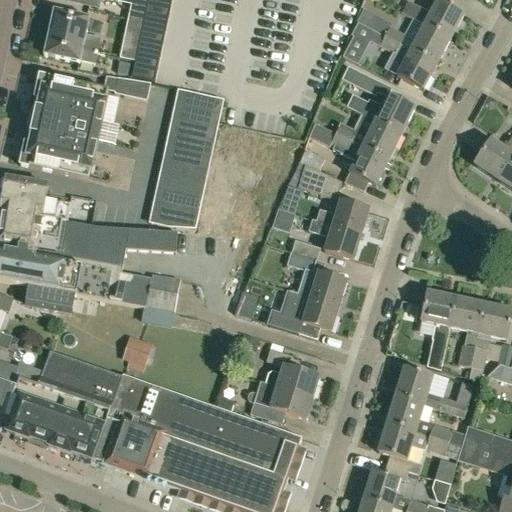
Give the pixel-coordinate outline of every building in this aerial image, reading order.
[(450,40),(464,14),(437,0),(423,26),(450,40)] [(146,11),(144,22),(168,27),(170,15),(146,11)] [(358,24),(367,29),(374,17),(362,11),(356,23),(358,24)] [(97,54),(100,41),(86,38),(90,20),(53,13),(48,37),(84,44),(82,53),(97,57),(97,54)] [(0,66),(6,67),(13,22),(4,20),(0,45),(0,66)] [(168,27),(144,22),(141,33),(166,38),(168,27)] [(374,45),(378,37),(384,40),(384,38),(367,29),(358,24),(351,38),(368,47),(370,43),(374,45)] [(436,66),(450,40),(423,26),(410,52),(436,66)] [(400,46),(405,37),(389,29),(384,38),(400,46)] [(141,33),(139,44),(163,50),(166,38),(141,33)] [(96,61),(97,57),(82,53),(84,44),(48,37),(44,58),(80,65),(81,63),(95,66),(96,61)] [(436,66),(410,52),(400,46),(384,38),(384,40),(378,37),(374,45),(380,47),(392,54),(390,58),(403,64),(396,77),(422,91),(436,66)] [(163,50),(139,44),(137,58),(160,62),(163,50)] [(137,58),(134,70),(157,75),(160,63),(137,58)] [(157,75),(134,70),(131,80),(155,86),(157,75)] [(387,97),(390,90),(381,86),(348,70),(342,82),(375,99),(377,95),(386,99),(387,97)] [(89,182),(109,92),(41,77),(36,101),(41,102),(39,112),(31,120),(36,123),(31,144),(26,143),(21,166),(89,182)] [(147,103),(150,86),(149,86),(137,84),(117,80),(114,96),(147,103)] [(196,230),(225,102),(198,96),(179,91),(149,225),(169,229),(196,230)] [(414,110),(387,97),(386,99),(381,109),(369,103),(367,106),(354,99),(347,111),(361,118),(362,116),(364,117),(375,123),(401,136),(414,110)] [(335,136),(389,162),(401,136),(375,123),(367,138),(340,125),(335,136)] [(389,162),(335,136),(330,146),(334,147),(332,152),(339,155),(354,162),(355,162),(349,175),(364,182),(376,188),(389,162)] [(498,182),(511,161),(511,155),(490,141),(474,166),(498,182)] [(299,164),(319,173),(324,160),(305,152),(299,164)] [(511,191),(511,161),(498,182),(511,191)] [(319,173),(299,164),(288,188),(278,212),(291,216),(298,190),(336,203),(341,184),(319,173)] [(70,214),(71,206),(46,202),(49,187),(7,181),(3,203),(70,214)] [(0,221),(0,225),(126,246),(125,251),(175,255),(177,235),(129,232),(100,230),(68,224),(70,214),(3,203),(0,221)] [(336,217),(324,213),(319,212),(316,223),(320,224),(361,237),(368,212),(340,203),(336,217)] [(353,262),(361,237),(320,224),(312,221),(308,233),(329,239),(324,253),(353,262)] [(125,251),(126,246),(0,225),(0,253),(121,274),(125,251)] [(315,262),(319,250),(293,242),(290,254),(315,262)] [(0,284),(27,289),(76,298),(121,306),(145,310),(151,281),(121,276),(121,274),(0,253),(0,284)] [(315,262),(290,254),(290,255),(289,254),(285,267),(303,273),(296,296),(309,300),(338,308),(346,283),(318,274),(321,264),(315,262)] [(151,281),(145,310),(142,324),(170,329),(173,314),(174,315),(180,283),(152,277),(151,281)] [(24,306),(72,315),(76,298),(27,289),(24,306)] [(420,323),(435,327),(431,342),(432,342),(426,368),(426,369),(440,373),(440,372),(449,330),(455,300),(427,294),(420,323)] [(0,309),(9,313),(13,301),(0,296),(0,309)] [(331,333),(338,308),(309,300),(302,325),(331,333)] [(474,350),(484,306),(455,300),(449,330),(451,330),(467,334),(464,348),(462,348),(458,367),(470,369),(474,350)] [(511,313),(511,312),(484,306),(477,336),(490,339),(506,342),(511,313)] [(272,314),(269,327),(294,335),(298,322),(272,314)] [(0,349),(8,352),(12,340),(0,335),(0,349)] [(255,354),(259,341),(245,336),(241,349),(255,354)] [(143,374),(153,346),(130,338),(122,361),(128,363),(126,369),(143,374)] [(511,368),(511,367),(511,365),(511,348),(501,346),(497,365),(511,368)] [(487,353),(474,350),(470,369),(471,370),(482,372),(487,353)] [(319,379),(291,371),(295,359),(270,352),(266,364),(283,369),(280,377),(272,375),(267,377),(265,386),(264,386),(312,400),(319,379)] [(93,461),(107,421),(122,379),(55,356),(49,354),(38,387),(31,407),(17,402),(5,433),(4,435),(28,443),(29,441),(47,447),(46,450),(70,459),(71,456),(72,456),(91,463),(92,464),(93,461)] [(0,377),(13,382),(17,368),(0,362),(0,377)] [(511,370),(500,366),(486,378),(511,385),(511,370)] [(456,404),(441,400),(427,395),(432,378),(403,369),(394,398),(423,407),(437,411),(437,412),(457,419),(457,418),(464,420),(473,387),(462,384),(456,404)] [(236,511),(275,511),(301,441),(230,415),(123,377),(107,421),(118,425),(104,464),(236,511)] [(16,388),(0,382),(0,431),(1,432),(12,400),(17,402),(31,407),(38,387),(19,380),(16,388)] [(264,386),(265,386),(260,384),(256,397),(251,395),(248,397),(247,401),(249,404),(253,406),(250,417),(266,422),(270,410),(306,421),(312,400),(264,386)] [(415,435),(423,407),(394,398),(386,425),(415,435)] [(220,400),(216,411),(230,415),(233,405),(220,400)] [(407,462),(415,435),(386,425),(377,453),(389,457),(406,462),(407,462)] [(461,449),(463,443),(465,436),(451,432),(433,426),(429,439),(448,445),(461,449)] [(467,428),(465,436),(463,443),(475,447),(479,432),(467,428)] [(511,442),(491,436),(487,451),(511,458),(511,442)] [(448,445),(429,439),(425,451),(444,457),(448,445)] [(478,448),(475,447),(463,443),(461,449),(457,462),(457,463),(472,468),(478,448)] [(511,511),(511,458),(487,451),(478,448),(472,468),(507,478),(504,487),(511,489),(511,492),(509,501),(504,499),(499,511),(511,511)] [(371,472),(362,500),(392,509),(400,482),(383,476),(371,472)] [(390,511),(392,509),(362,500),(358,511),(390,511)] [(443,511),(444,511),(429,507),(410,501),(406,511),(443,511)]
